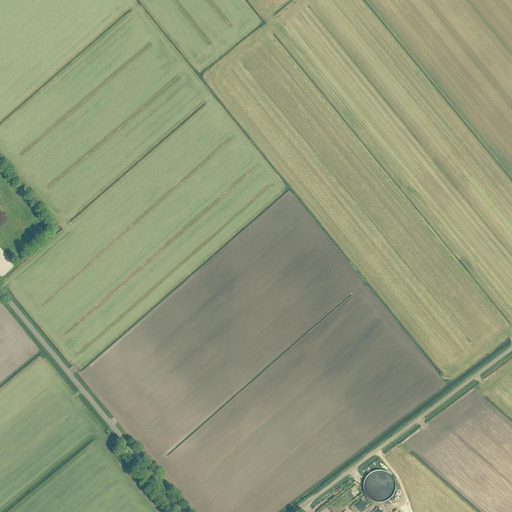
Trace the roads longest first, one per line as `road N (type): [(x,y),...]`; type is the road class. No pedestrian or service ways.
road 1 (tertiary): [(183,511),(0,289)]
road 2 (unclassified): [(296,511),(511,349)]
